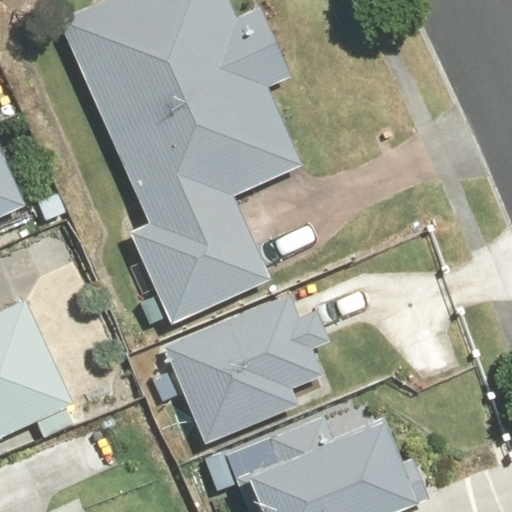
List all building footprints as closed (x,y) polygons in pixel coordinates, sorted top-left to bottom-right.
[(101,0),(50,23),(141,225),(119,235),(162,330),(261,286),(223,201),(295,169),(261,92),(284,81),(252,9),(228,20),(219,0),(101,0)] [(0,219),(16,212),(1,177),(0,174),(0,219)] [(283,297),(158,349),(195,446),(290,411),(283,392),(317,379),(306,352),(321,346),(308,312),(292,319),(283,297)] [(0,438),(66,409),(17,303),(0,311),(0,438)] [(399,511),(422,503),(404,459),(395,463),(378,420),(326,440),(317,418),(201,463),(213,493),(230,486),(240,511),(399,511)]
